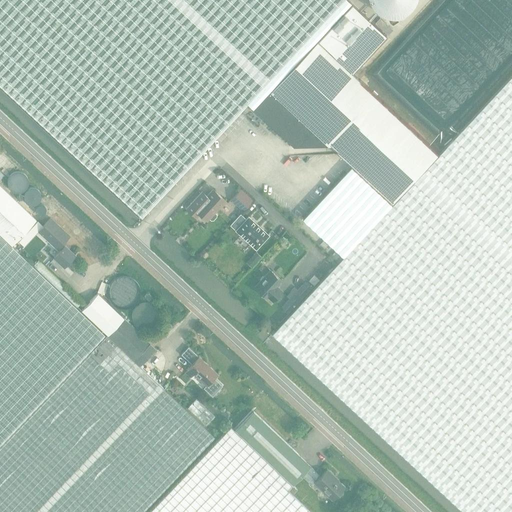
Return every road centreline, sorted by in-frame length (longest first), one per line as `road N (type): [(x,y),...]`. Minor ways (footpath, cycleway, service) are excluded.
road 1 (tertiary): [(431,511),(139,244)]
road 2 (unclassified): [(318,254),(218,157),(139,244)]
road 3 (tertiary): [(139,244),(0,116)]
